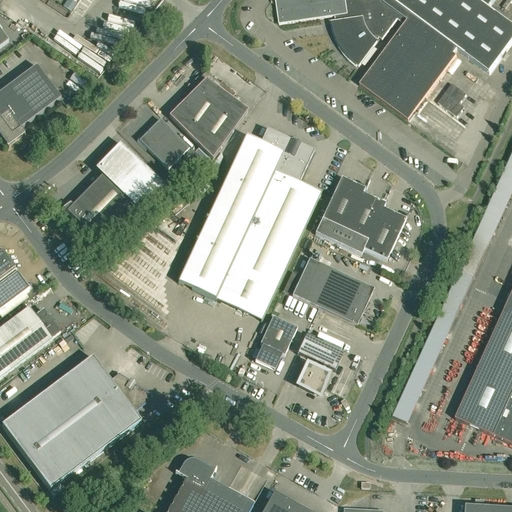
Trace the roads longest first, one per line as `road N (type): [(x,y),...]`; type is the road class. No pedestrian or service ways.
road 1 (unclassified): [(341,457),(436,248),(433,207),(414,179),(202,24)]
road 2 (unclassified): [(341,457),(153,349),(71,284),(8,203)]
road 3 (unclassified): [(8,203),(69,155),(202,24)]
road 4 (unclassified): [(511,482),(404,476),(341,457)]
